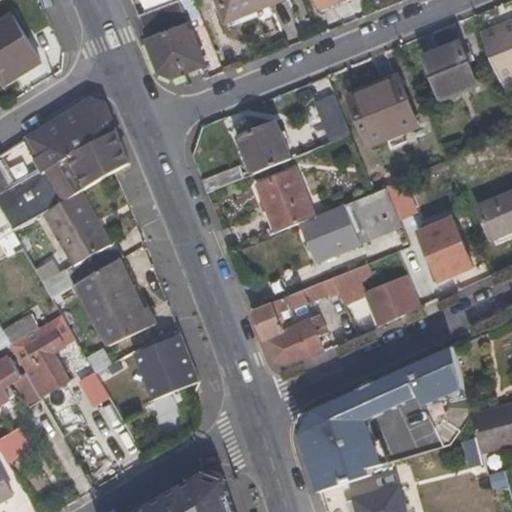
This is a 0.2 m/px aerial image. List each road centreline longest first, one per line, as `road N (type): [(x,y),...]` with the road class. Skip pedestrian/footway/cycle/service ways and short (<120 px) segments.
road 1 (residential): [(145,128),(462,0)]
road 2 (tertiary): [(145,128),(256,415)]
road 3 (residential): [(256,415),(511,297)]
road 4 (residential): [(256,415),(94,511)]
road 5 (residential): [(119,61),(0,136)]
